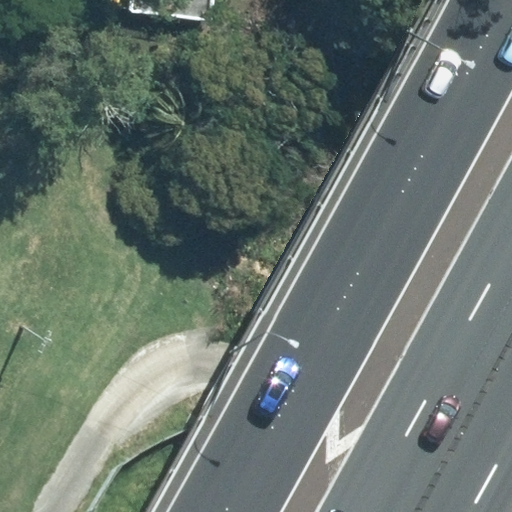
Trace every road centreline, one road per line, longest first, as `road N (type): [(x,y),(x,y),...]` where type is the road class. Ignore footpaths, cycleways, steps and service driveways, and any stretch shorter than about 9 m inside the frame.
road 1 (motorway): [(226,511),(508,0)]
road 2 (motorway): [(422,511),(511,351)]
